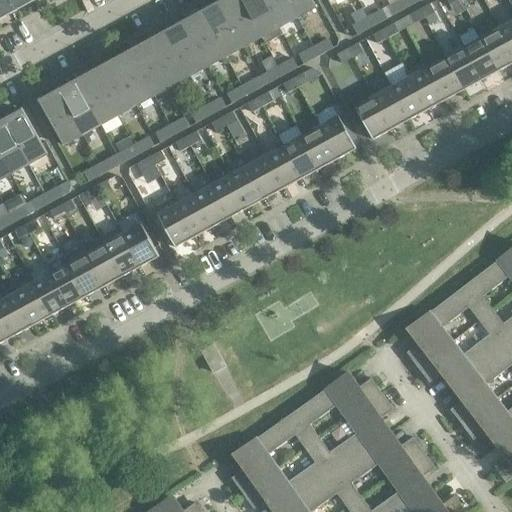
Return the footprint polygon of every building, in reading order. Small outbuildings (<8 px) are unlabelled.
[(0,0),(0,13),(12,7),(8,0),(0,0)] [(262,38),(241,0),(226,0),(220,3),(244,48),(262,38)] [(280,28),(264,0),(241,0),(262,38),(280,28)] [(298,18),(287,0),(264,0),(280,28),(298,18)] [(316,8),(311,0),(287,0),(298,18),(316,8)] [(408,8),(403,0),(401,0),(391,6),(396,15),(408,8)] [(244,48),(220,3),(202,13),(226,57),(244,48)] [(435,14),(430,5),(420,10),(424,19),(435,14)] [(424,19),(420,10),(409,16),(414,25),(424,19)] [(380,12),(367,18),(372,28),(385,21),(380,12)] [(226,57),(202,13),(201,14),(204,19),(187,29),(208,67),(226,57)] [(372,28),(367,18),(355,25),(360,34),(372,28)] [(511,22),(500,29),(511,51),(511,22)] [(399,33),(394,24),(384,30),(389,39),(399,33)] [(208,67),(187,29),(169,38),(190,77),(208,67)] [(511,51),(500,29),(482,39),(500,72),(509,66),(509,65),(511,63),(511,51)] [(389,39),(384,30),(373,35),(378,44),(389,39)] [(190,77),(169,38),(151,48),(172,87),(190,77)] [(500,72),(482,39),(464,49),(482,81),(491,76),(491,75),(495,73),(496,74),(500,72)] [(326,41),(314,48),(319,57),(331,50),(326,41)] [(363,53),(358,44),(348,49),(353,58),(363,53)] [(172,87),(151,48),(133,58),(155,97),(172,87)] [(319,57),(314,48),(301,55),(306,64),(319,57)] [(353,58),(348,49),(337,55),(342,64),(353,58)] [(482,81),(464,49),(446,59),(464,91),(473,86),(473,85),(477,83),(478,84),(482,81)] [(155,97),(133,58),(115,68),(137,106),(155,97)] [(464,91),(446,59),(428,68),(446,101),(455,96),(455,95),(459,92),(460,93),(464,91)] [(291,60),(278,67),(283,76),(296,70),(291,60)] [(410,77),(410,78),(428,111),(438,106),(437,105),(441,102),(442,103),(446,101),(428,68),(425,61),(407,71),(410,77)] [(283,76),(278,67),(266,74),(271,83),(283,76)] [(137,106),(115,68),(98,77),(95,72),(119,116),(137,106)] [(119,116),(95,72),(77,82),(101,126),(119,116)] [(309,82),(304,73),(294,79),(299,88),(309,82)] [(428,111),(410,78),(393,88),(410,121),(420,115),(419,114),(423,112),(424,113),(428,111)] [(299,88),(294,79),(283,85),(288,94),(299,88)] [(255,80),(242,87),(247,96),(260,89),(255,80)] [(101,126),(77,82),(59,92),(83,136),(101,126)] [(247,96),(242,87),(230,94),(235,103),(247,96)] [(410,121),(393,88),(375,98),(392,130),(402,125),(401,124),(405,122),(406,123),(410,121)] [(352,101),(355,107),(374,141),(384,135),(383,134),(388,132),(388,133),(392,130),(375,98),(371,91),(352,101)] [(83,136),(59,92),(40,102),(64,146),(83,136)] [(274,102),(269,93),(258,98),(263,107),(274,102)] [(263,107),(258,98),(248,104),(253,113),(263,107)] [(219,100),(206,106),(211,116),(224,109),(219,100)] [(211,116),(206,106),(194,113),(199,122),(211,116)] [(24,111),(5,121),(29,165),(48,155),(24,111)] [(238,121),(233,112),(222,118),(227,127),(238,121)] [(357,150),(339,117),(321,127),(338,160),(348,155),(347,154),(351,151),(352,152),(357,150)] [(227,127),(222,118),(212,124),(217,133),(227,127)] [(183,119),(171,126),(176,135),(188,128),(183,119)] [(29,165),(5,121),(0,123),(0,154),(11,175),(29,165)] [(176,135),(171,126),(158,133),(163,142),(176,135)] [(338,160),(321,127),(303,137),(320,170),(330,164),(329,163),(334,161),(334,162),(338,160)] [(202,141),(197,132),(187,138),(191,147),(202,141)] [(320,170),(303,137),(285,147),(303,179),(312,174),(311,173),(316,171),(316,172),(320,170)] [(191,147),(187,138),(176,143),(181,152),(191,147)] [(147,139),(135,146),(140,155),(152,148),(147,139)] [(140,155),(135,146),(122,152),(127,162),(140,155)] [(303,179),(285,147),(267,157),(285,189),(294,184),(293,183),(298,181),(298,182),(303,179)] [(166,161),(161,152),(151,157),(156,166),(166,161)] [(0,181),(11,175),(0,154),(0,181)] [(156,166),(151,157),(140,163),(145,172),(156,166)] [(285,189),(267,157),(249,166),(267,199),(276,194),(276,193),(280,190),(280,191),(285,189)] [(112,158),(99,165),(104,174),(117,167),(112,158)] [(104,174),(99,165),(86,172),(91,181),(104,174)] [(267,199),(249,166),(231,176),(249,209),(258,204),(258,203),(262,200),(263,201),(267,199)] [(249,209),(231,176),(213,186),(231,219),(240,213),(240,212),(244,210),(245,211),(249,209)] [(112,190),(107,181),(97,187),(102,196),(112,190)] [(231,219),(213,186),(195,196),(213,228),(222,223),(222,222),(226,220),(227,221),(231,219)] [(102,196),(97,187),(86,192),(91,201),(102,196)] [(58,188),(45,195),(50,204),(63,197),(58,188)] [(50,204),(45,195),(33,201),(38,211),(50,204)] [(213,228),(195,196),(177,206),(195,238),(205,233),(204,232),(208,230),(209,231),(213,228)] [(155,209),(159,216),(176,248),(187,243),(186,242),(190,239),(191,240),(195,238),(177,206),(174,199),(155,209)] [(76,210),(71,201),(61,206),(66,215),(76,210)] [(66,215),(61,206),(51,212),(55,221),(66,215)] [(22,207),(9,214),(15,223),(27,216),(22,207)] [(15,223),(9,214),(0,219),(0,226),(2,230),(15,223)] [(41,229),(36,220),(25,226),(30,235),(41,229)] [(160,257),(142,225),(124,235),(141,268),(151,262),(150,261),(154,259),(155,260),(160,257)] [(30,235),(25,226),(15,232),(20,241),(30,235)] [(102,238),(106,245),(123,277),(133,272),(132,271),(137,269),(137,270),(141,268),(124,235),(120,228),(102,238)] [(123,277),(106,245),(88,255),(106,287),(115,282),(114,281),(119,279),(119,280),(123,277)] [(66,257),(70,264),(88,297),(97,292),(96,291),(101,288),(101,289),(106,287),(88,255),(84,248),(66,257)] [(511,249),(497,261),(497,262),(464,287),(487,316),(494,311),(483,297),(509,278),(510,277),(511,279),(511,249)] [(88,297),(70,264),(52,274),(70,307),(79,302),(78,301),(83,298),(83,299),(88,297)] [(70,307),(52,274),(34,284),(52,316),(61,311),(61,310),(65,308),(65,309),(70,307)] [(12,287),(16,294),(34,326),(43,321),(43,320),(47,318),(48,319),(52,316),(34,284),(30,277),(12,287)] [(487,316),(464,287),(431,312),(406,330),(418,345),(407,353),(418,369),(453,342),(442,329),(443,328),(469,308),(479,322),(487,316)] [(34,326),(16,294),(0,302),(0,307),(15,336),(25,331),(24,330),(29,328),(29,329),(34,326)] [(15,336),(0,307),(0,344),(7,341),(6,340),(11,338),(11,339),(15,336)] [(511,317),(504,324),(494,311),(487,316),(508,345),(511,342),(511,317)] [(508,345),(487,316),(479,322),(490,335),(463,356),(453,342),(418,369),(430,384),(441,375),(451,389),(508,345)] [(511,349),(508,345),(451,389),(461,402),(450,411),(462,426),(496,399),(486,386),(487,385),(511,366),(511,349)] [(203,352),(214,373),(226,367),(215,346),(203,352)] [(325,390),(292,415),(313,444),(320,439),(310,426),(337,407),(338,406),(348,420),(383,395),(372,379),(360,387),(350,372),(325,390)] [(394,410),(383,395),(348,420),(358,433),(330,453),(320,439),(313,444),(334,474),(392,432),(383,418),(394,410)] [(511,432),(511,408),(507,413),(496,399),(462,426),(474,441),(485,432),(495,446),(511,432)] [(313,444),(292,415),(258,439),(257,438),(232,455),(243,471),(232,479),(243,494),(278,469),(268,456),(296,436),(306,450),(313,444)] [(402,446),(392,432),(334,474),(355,503),(362,498),(352,484),(380,465),(390,478),(425,453),(414,438),(402,446)] [(511,432),(495,446),(505,459),(494,468),(506,483),(511,479),(511,432)] [(280,511),(334,474),(313,444),(306,450),(315,463),(289,482),(288,483),(278,469),(243,494),(254,510),(265,502),(272,511),(280,511)] [(436,469),(425,453),(390,478),(399,492),(372,511),(362,498),(355,503),(360,511),(404,511),(434,491),(424,477),(436,469)] [(355,503),(334,474),(280,511),(313,511),(338,495),(347,508),(355,503)] [(444,504),(434,491),(404,511),(466,511),(455,496),(444,504)] [(148,511),(201,511),(196,503),(184,511),(174,495),(148,511)]
